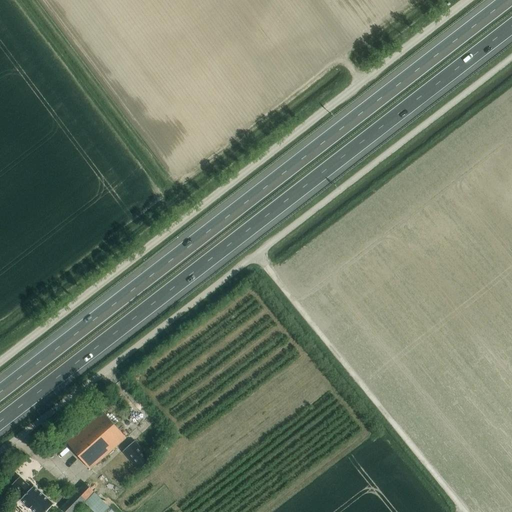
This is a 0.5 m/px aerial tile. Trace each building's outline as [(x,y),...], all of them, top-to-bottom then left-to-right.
[(98,321),(88,327),(91,331),(100,325),(98,321)] [(90,469),(126,437),(103,411),(67,442),(90,469)] [(139,469),(151,458),(134,440),(122,451),(139,469)] [(32,488),(20,476),(12,484),(24,496),(20,500),(32,511),(45,511),(54,503),(34,485),(32,488)] [(84,483),(60,507),(65,511),(73,511),(93,491),(84,483)] [(105,511),(106,511),(117,503),(103,488),(92,498),(105,511)]
